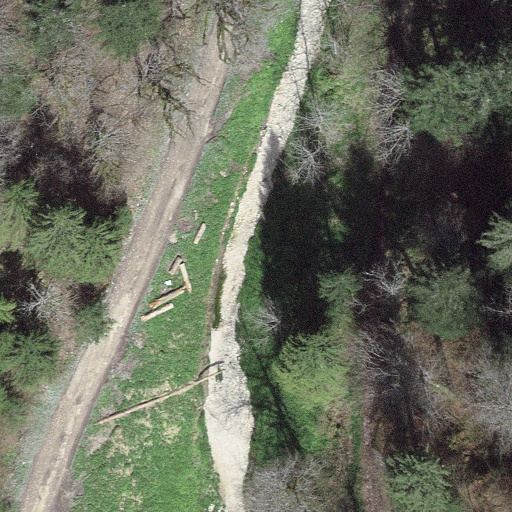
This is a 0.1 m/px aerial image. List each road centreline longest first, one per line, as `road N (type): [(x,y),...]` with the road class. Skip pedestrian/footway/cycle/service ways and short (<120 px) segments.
road 1 (track): [(29,511),(219,67),(240,0)]
road 2 (track): [(376,511),(380,131),(401,0)]
